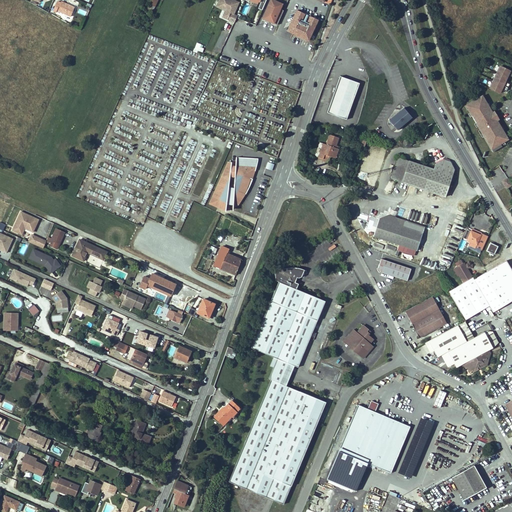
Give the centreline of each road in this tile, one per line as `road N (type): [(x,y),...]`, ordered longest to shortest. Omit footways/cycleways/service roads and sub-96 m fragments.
road 1 (primary): [(403,6),(426,85),(511,239)]
road 2 (unknown): [(417,364),(404,386),(414,418),(396,480),(411,477),(439,418),(463,414),(468,433)]
road 3 (tertiary): [(158,511),(237,294)]
road 4 (unclassified): [(402,356),(336,220),(314,192),(282,178)]
road 5 (unclassified): [(402,356),(347,390),(298,511)]
road 6 (tertiary): [(350,0),(311,71),(276,179)]
road 7 (tertiary): [(282,178),(319,71),(358,0)]
road 8 (unknown): [(361,273),(335,291),(303,370),(346,395)]
road 9 (tertiary): [(237,294),(282,178)]
road 10 (tertiary): [(276,179),(237,294)]
